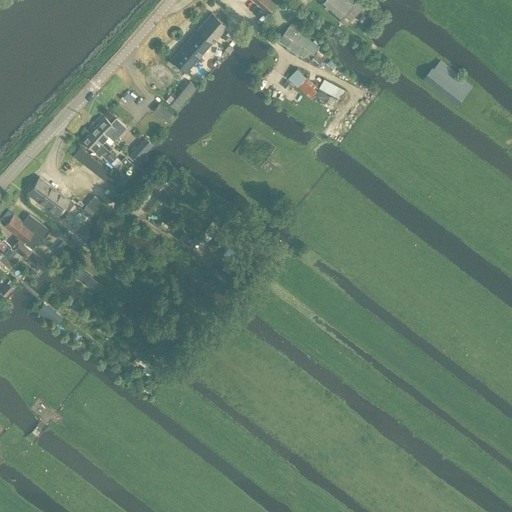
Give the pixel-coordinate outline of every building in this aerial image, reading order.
[(253,0),(259,4),(270,14),(276,6),(269,0),(253,0)] [(324,0),(322,3),(347,25),(365,4),(360,0),(324,0)] [(197,29),(171,59),(186,72),(212,42),(227,25),(212,12),(197,29)] [(289,26),(279,41),(309,62),(319,46),(289,26)] [(316,53),(310,60),(317,65),(323,59),(316,53)] [(473,84),(440,59),(433,68),(432,67),(422,79),(457,105),(473,84)] [(190,81),(170,104),(177,110),(197,86),(190,81)] [(159,103),(154,110),(169,122),(174,115),(159,103)] [(108,134),(107,135),(114,141),(126,127),(116,118),(111,123),(104,117),(97,124),(108,134)] [(90,132),(105,146),(108,143),(103,139),(107,135),(108,134),(97,124),(90,132)] [(82,140),(93,150),(99,156),(106,148),(104,147),(105,146),(90,132),(82,140)] [(139,138),(134,143),(145,152),(149,147),(139,138)] [(113,187),(120,179),(80,148),(73,156),(113,187)] [(117,169),(121,164),(120,161),(110,152),(105,158),(117,169)] [(120,161),(121,164),(128,170),(133,165),(124,157),(120,161)] [(68,200),(39,177),(27,192),(28,193),(56,215),(61,218),(73,203),(68,200)] [(69,224),(77,231),(102,203),(94,196),(69,224)] [(20,238),(25,242),(33,248),(42,236),(43,237),(49,229),(36,219),(28,213),(23,221),(13,213),(4,225),(20,238)] [(0,239),(0,251),(9,260),(17,250),(43,270),(49,263),(23,243),(25,242),(20,238),(13,247),(15,248),(13,250),(10,248),(10,246),(7,242),(5,244),(0,239)] [(0,260),(9,268),(13,264),(9,260),(0,251),(0,260)] [(5,285),(4,288),(8,292),(12,287),(13,288),(16,284),(11,279),(5,285)] [(142,357),(138,362),(145,366),(144,367),(142,370),(150,376),(153,371),(154,372),(157,368),(142,357)]
